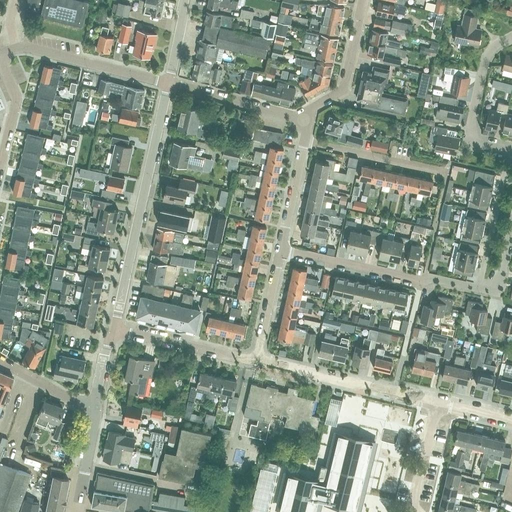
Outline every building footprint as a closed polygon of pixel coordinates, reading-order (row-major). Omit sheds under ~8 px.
[(83,26),(89,1),(85,0),(28,0),(26,9),(42,13),(41,15),(83,26)] [(161,17),(165,0),(142,0),(147,1),(144,13),(161,17)] [(236,8),(238,0),(237,0),(209,0),(208,6),(218,8),(219,5),(236,8)] [(288,7),(297,9),(299,0),(283,0),(282,5),(283,5),(288,7)] [(443,14),(445,0),(436,0),(436,4),(426,2),(425,9),(434,12),(443,14)] [(394,3),(394,4),(379,1),(376,13),(392,17),(393,12),(405,14),(407,6),(394,3)] [(112,11),(117,12),(116,14),(129,17),(131,6),(119,3),(119,4),(114,3),(112,11)] [(323,15),(322,21),(322,22),(341,26),(343,18),(342,18),(345,7),(328,3),(328,5),(319,4),(317,10),(318,10),(317,14),(323,15)] [(282,5),(278,21),(284,23),(287,13),(288,7),(283,5),(282,5)] [(253,18),(255,11),(242,8),(241,15),(253,18)] [(207,10),(205,22),(232,29),(232,28),(230,28),(232,21),(234,22),(235,17),(207,10)] [(100,11),(98,21),(104,23),(107,13),(100,11)] [(475,29),(477,17),(465,14),(462,26),(458,25),(455,41),(478,46),(481,30),(475,29)] [(272,15),(271,22),(277,23),(279,17),(272,15)] [(410,35),(413,24),(393,19),(393,22),(375,18),(374,25),(391,29),(391,31),(410,35)] [(253,19),(252,26),(260,28),(261,21),(253,19)] [(309,27),(320,30),(340,34),(341,26),(322,22),(322,21),(320,21),(320,23),(318,23),(311,22),(312,19),(311,19),(309,27)] [(436,20),(434,28),(440,29),(442,21),(436,20)] [(263,21),(260,35),(270,38),(274,39),(277,24),(263,21)] [(203,40),(217,44),(225,46),(224,47),(265,57),(270,38),(260,35),(232,29),(205,22),(205,23),(207,23),(203,40)] [(278,22),(276,34),(285,36),(288,25),(278,22)] [(119,41),(128,43),(132,26),(123,24),(119,41)] [(110,53),(114,37),(107,36),(109,28),(103,27),(97,50),(110,53)] [(373,29),(370,41),(400,48),(401,42),(387,39),(388,32),(373,29)] [(155,45),(157,34),(138,30),(136,38),(137,39),(134,54),(150,58),(153,45),(155,45)] [(336,49),(339,38),(322,34),(322,35),(306,31),(304,38),(303,42),(336,49)] [(285,37),(276,35),(275,42),(284,44),(285,37)] [(216,49),(217,44),(203,40),(201,40),(197,56),(216,60),(219,49),(216,49)] [(400,48),(370,41),(368,52),(384,56),(385,51),(396,54),(397,48),(400,48)] [(336,49),(303,42),(305,42),(304,47),(318,50),(317,56),(334,60),(336,49)] [(423,53),(436,56),(437,49),(435,49),(430,48),(425,47),(424,48),(423,52),(423,53)] [(511,56),(507,55),(503,69),(511,71),(511,56)] [(401,60),(401,59),(386,56),(385,63),(400,66),(400,65),(404,66),(405,61),(401,60)] [(301,64),(303,64),(309,66),(308,70),(331,75),(334,64),(318,61),(303,58),(301,64)] [(280,61),(270,59),(269,66),(278,68),(280,61)] [(219,81),(222,69),(215,68),(215,70),(211,69),(212,63),(196,60),(192,78),(208,81),(209,77),(213,78),(213,80),(219,81)] [(303,64),(301,74),(309,76),(312,81),(319,83),(321,88),(329,83),(331,75),(308,70),(309,66),(303,64)] [(45,65),(41,80),(58,84),(63,85),(64,81),(59,80),(62,69),(45,65)] [(269,66),(266,76),(274,78),(275,79),(277,68),(269,66)] [(387,82),(389,76),(390,70),(374,66),(373,72),(364,70),(361,84),(381,88),(382,81),(387,82)] [(451,90),(451,92),(466,95),(469,78),(464,77),(465,70),(445,66),(444,73),(454,75),(453,82),(451,82),(449,89),(451,90)] [(422,72),(420,79),(422,80),(429,81),(431,74),(422,72)] [(300,75),(290,73),(289,79),(300,81),(302,86),(307,96),(321,88),(319,83),(312,81),(309,76),(301,74),(300,75)] [(243,79),(240,91),(250,94),(253,82),(243,79)] [(55,94),(58,84),(41,80),(37,95),(54,99),(59,100),(60,96),(55,94)] [(122,95),(120,104),(141,108),(145,90),(101,81),(98,92),(109,95),(110,92),(122,95)] [(251,93),(263,96),(292,104),(296,89),(284,86),(285,83),(279,81),(277,88),(266,85),(265,86),(254,83),(251,93)] [(384,89),(381,88),(361,84),(358,98),(364,100),(362,105),(404,115),(408,98),(383,93),(384,89)] [(52,109),(54,99),(37,95),(34,110),(50,114),(55,115),(57,110),(52,109)] [(436,118),(460,123),(463,108),(455,106),(457,99),(440,96),(439,101),(439,103),(441,104),(440,110),(437,110),(436,118)] [(500,117),(506,118),(507,113),(509,105),(499,102),(497,110),(490,109),(485,127),(492,129),(491,129),(497,131),(500,117)] [(208,138),(210,130),(202,129),(203,123),(199,123),(202,109),(184,105),(178,128),(197,132),(199,136),(208,138)] [(76,108),(73,122),(82,124),(86,110),(76,108)] [(140,126),(141,119),(138,118),(140,112),(122,108),(121,115),(113,113),(111,119),(140,126)] [(34,110),(30,125),(47,129),(47,128),(52,130),(53,125),(48,124),(50,114),(34,110)] [(103,112),(102,120),(108,121),(110,114),(103,112)] [(511,114),(507,113),(506,118),(503,131),(502,131),(509,133),(508,134),(511,134),(511,114)] [(352,129),(354,123),(330,116),(326,131),(339,134),(337,140),(361,147),(363,138),(347,133),(348,128),(352,129)] [(456,154),(459,138),(446,136),(448,129),(432,125),(431,133),(438,134),(435,150),(456,154)] [(252,139),(262,141),(264,129),(255,127),(252,139)] [(264,129),(262,141),(268,143),(271,131),(264,129)] [(268,143),(274,144),(277,132),(271,131),(268,143)] [(277,132),(274,144),(280,145),(283,133),(277,132)] [(46,153),(47,149),(42,147),(45,137),(28,133),(24,148),(41,152),(46,153)] [(127,170),(132,147),(128,147),(129,140),(113,137),(111,143),(117,145),(112,167),(127,170)] [(373,139),(371,148),(386,152),(388,142),(373,139)] [(52,141),(51,149),(63,150),(64,143),(52,141)] [(197,146),(175,141),(171,162),(204,169),(206,157),(195,154),(197,146)] [(256,150),(254,155),(282,162),(284,149),(271,146),(270,153),(263,151),(263,152),(256,150)] [(239,160),(242,150),(226,147),(224,156),(239,160)] [(43,163),(38,162),(41,152),(24,148),(20,163),(37,167),(42,168),(43,163)] [(279,173),(282,162),(254,155),(253,161),(267,164),(266,170),(279,173)] [(335,178),(335,177),(353,182),(356,168),(348,166),(347,173),(333,170),(335,161),(327,159),(325,163),(317,161),(314,173),(327,176),(335,178)] [(40,178),(35,177),(37,167),(20,163),(17,178),(34,182),(39,183),(40,178)] [(363,194),(369,195),(371,187),(375,168),(362,165),(359,178),(366,180),(363,194)] [(375,168),(372,181),(377,182),(383,184),(386,170),(384,170),(375,168)] [(122,192),(125,179),(112,176),(112,174),(94,170),(92,178),(109,181),(107,188),(122,192)] [(250,174),(249,179),(277,185),(279,173),(266,170),(264,177),(250,174)] [(383,184),(395,186),(398,173),(386,170),(383,184)] [(476,170),(471,190),(491,195),(494,181),(486,179),(487,173),(476,170)] [(68,184),(76,186),(78,174),(70,173),(68,184)] [(314,173),(312,185),(324,188),(338,191),(339,186),(325,183),(327,176),(314,173)] [(395,186),(407,189),(410,175),(398,173),(395,186)] [(407,189),(418,191),(421,178),(410,175),(407,189)] [(13,193),(30,197),(30,196),(35,198),(36,193),(31,192),(34,182),(17,178),(13,193)] [(180,187),(168,184),(165,199),(173,201),(174,200),(185,203),(188,189),(196,191),(198,182),(182,178),(180,187)] [(417,197),(416,205),(421,206),(424,193),(430,194),(433,181),(421,178),(418,191),(417,197)] [(277,185),(249,179),(248,184),(262,187),(261,193),(274,196),(277,185)] [(309,197),(322,200),(333,203),(334,197),(323,195),(324,188),(312,185),(309,197)] [(449,203),(453,186),(448,185),(444,202),(449,203)] [(101,196),(114,199),(116,192),(102,189),(101,196)] [(491,195),(471,190),(468,205),(488,209),(491,195)] [(238,195),(237,200),(272,208),(274,196),(261,193),(259,200),(238,195)] [(341,195),(339,203),(347,205),(348,201),(349,197),(341,195)] [(309,197),(307,209),(319,212),(331,215),(335,216),(336,210),(332,209),(320,206),(322,200),(309,197)] [(95,211),(94,216),(116,221),(119,210),(106,208),(107,202),(94,199),(92,205),(94,206),(93,211),(95,211)] [(272,208),(237,200),(244,202),(243,208),(257,211),(256,217),(269,220),(272,208)] [(354,200),(353,207),(366,210),(367,206),(367,203),(354,200)] [(18,206),(15,221),(32,224),(37,225),(38,221),(33,220),(35,209),(18,206)] [(307,209),(304,220),(316,224),(328,226),(329,221),(318,218),(319,212),(307,209)] [(467,209),(464,223),(484,228),(487,213),(467,209)] [(161,217),(160,223),(193,231),(196,217),(163,210),(162,211),(160,210),(159,217),(161,217)] [(98,223),(89,221),(86,233),(100,236),(101,229),(114,232),(116,221),(94,216),(99,218),(98,223)] [(216,224),(212,239),(219,241),(221,242),(226,219),(214,216),(213,223),(216,224)] [(315,229),(316,224),(304,220),(301,233),(314,235),(316,236),(315,242),(329,245),(331,239),(327,238),(328,232),(315,229)] [(15,221),(12,236),(29,239),(34,240),(35,236),(30,235),(32,224),(15,221)] [(462,233),(461,239),(480,243),(484,228),(464,223),(462,233)] [(251,237),(264,240),(267,228),(254,225),(251,237)] [(345,225),(343,237),(349,238),(346,249),(356,252),(361,232),(355,231),(356,227),(345,225)] [(413,231),(425,234),(426,228),(414,225),(413,231)] [(157,238),(183,243),(184,239),(185,234),(173,231),(174,231),(159,227),(157,238)] [(361,232),(356,252),(367,254),(369,243),(375,244),(378,232),(368,230),(367,233),(361,232)] [(378,232),(375,244),(381,246),(379,257),(389,259),(393,239),(395,234),(389,232),(388,234),(378,232)] [(12,236),(9,251),(26,254),(31,255),(32,251),(27,250),(29,239),(12,236)] [(83,248),(82,253),(92,255),(108,259),(111,248),(97,245),(99,239),(86,236),(84,243),(83,248)] [(251,237),(249,249),(262,251),(264,240),(251,237)] [(393,239),(389,259),(399,261),(402,250),(408,251),(410,239),(400,237),(399,241),(393,239)] [(154,248),(171,252),(181,254),(183,243),(157,238),(154,248)] [(212,239),(209,239),(207,248),(217,250),(219,241),(212,239)] [(407,263),(418,265),(422,246),(416,245),(417,241),(412,240),(407,263)] [(460,242),(457,256),(477,261),(480,246),(460,242)] [(259,263),(262,251),(249,249),(246,260),(259,263)] [(24,265),(26,254),(9,251),(6,266),(17,269),(23,270),(23,269),(28,270),(29,266),(24,265)] [(209,251),(207,261),(215,263),(217,253),(209,251)] [(172,254),(171,262),(184,265),(186,257),(172,254)] [(108,259),(92,255),(90,261),(87,260),(86,265),(79,264),(78,270),(91,273),(93,267),(106,270),(108,259)] [(152,255),(147,279),(164,282),(174,285),(178,265),(168,263),(169,256),(162,255),(162,257),(152,255)] [(477,261),(457,256),(453,271),(473,276),(477,261)] [(240,259),(232,257),(231,262),(231,263),(245,266),(244,272),(257,275),(259,263),(246,260),(240,259)] [(307,270),(294,267),(291,279),(318,285),(319,279),(306,277),(307,270)] [(76,272),(66,270),(65,277),(74,279),(76,272)] [(234,282),(241,283),(254,286),(257,275),(244,272),(242,278),(235,277),(234,282)] [(87,280),(86,287),(101,291),(104,279),(81,274),(79,278),(87,280)] [(328,287),(331,275),(324,274),(322,285),(328,287)] [(18,294),(23,295),(24,290),(19,289),(21,279),(4,275),(2,291),(18,294)] [(346,279),(334,276),(334,277),(336,278),(331,298),(336,299),(337,295),(343,297),(346,279)] [(52,279),(50,287),(62,290),(64,282),(52,279)] [(289,291),(302,293),(304,287),(316,290),(318,285),(291,279),(289,291)] [(353,299),(357,281),(346,279),(343,297),(353,299)] [(357,281),(353,299),(363,301),(367,284),(357,281)] [(71,283),(64,282),(62,292),(69,294),(71,283)] [(158,294),(164,295),(165,288),(143,283),(142,290),(153,293),(158,294)] [(252,298),(254,286),(241,283),(238,295),(252,298)] [(367,284),(363,301),(373,304),(377,286),(367,284)] [(83,299),(98,302),(101,291),(86,287),(78,285),(77,290),(85,292),(83,298),(83,299)] [(384,306),(388,288),(377,286),(373,304),(384,306)] [(394,308),(398,290),(388,288),(384,306),(394,308)] [(410,294),(410,293),(398,290),(394,308),(405,310),(408,294),(410,294)] [(0,298),(0,305),(16,309),(21,310),(22,305),(17,304),(18,294),(2,291),(0,298)] [(302,293),(289,291),(286,302),(313,308),(314,303),(301,300),(302,293)] [(158,294),(153,293),(152,299),(142,297),(138,316),(152,319),(158,294)] [(182,300),(187,301),(192,302),(194,295),(184,293),(182,300)] [(167,323),(171,304),(162,302),(164,295),(158,294),(152,319),(167,323)] [(203,295),(200,309),(206,310),(209,297),(203,295)] [(451,312),(454,298),(439,295),(438,301),(432,300),(430,306),(424,304),(421,320),(434,323),(436,314),(444,316),(445,311),(451,312)] [(82,304),(81,310),(80,310),(96,314),(98,302),(83,299),(83,298),(76,297),(74,302),(82,304)] [(171,304),(167,323),(181,326),(187,301),(182,300),(181,306),(171,304)] [(469,300),(466,313),(471,315),(470,320),(479,322),(477,331),(489,334),(493,318),(487,316),(488,310),(482,309),(483,305),(479,305),(480,302),(469,300)] [(187,301),(181,326),(196,330),(200,311),(191,308),(192,302),(187,301)] [(313,308),(286,302),(284,314),(297,317),(298,310),(312,313),(313,308)] [(48,304),(46,312),(54,314),(55,306),(48,304)] [(19,320),(14,319),(16,309),(0,305),(0,321),(13,324),(18,325),(19,320)] [(234,322),(235,316),(237,308),(232,307),(229,320),(222,319),(219,332),(231,335),(234,322)] [(93,326),(96,314),(80,310),(81,310),(73,308),(72,314),(79,315),(78,322),(93,326)] [(33,322),(35,316),(25,313),(23,319),(33,322)] [(284,314),(281,325),(308,331),(309,326),(296,323),(297,317),(284,314)] [(496,320),(492,337),(505,340),(508,330),(511,330),(511,314),(510,314),(510,317),(504,316),(502,322),(496,320)] [(219,332),(222,319),(210,316),(207,329),(219,332)] [(403,319),(400,332),(406,333),(409,320),(403,319)] [(10,339),(15,340),(16,335),(11,334),(13,324),(0,321),(0,337),(10,339)] [(234,322),(231,335),(242,338),(246,324),(234,322)] [(57,323),(54,333),(61,335),(63,325),(57,323)] [(305,343),(313,345),(316,333),(308,331),(281,325),(279,337),(292,340),(294,334),(307,337),(305,343)] [(349,325),(348,331),(354,333),(356,326),(349,325)] [(426,330),(414,327),(412,335),(424,338),(426,330)] [(448,327),(446,334),(455,336),(456,329),(448,327)] [(372,339),(375,340),(378,331),(370,329),(368,339),(372,339)] [(44,346),(48,338),(33,330),(25,345),(30,347),(23,361),(35,367),(46,347),(44,346)] [(391,339),(392,334),(378,331),(375,340),(390,344),(391,339)] [(323,340),(319,354),(332,357),(336,343),(337,336),(333,334),(326,333),(324,340),(323,340)] [(441,334),(439,341),(447,343),(448,336),(441,334)] [(341,344),(336,343),(332,357),(345,360),(349,345),(348,345),(349,338),(342,337),(341,344)] [(372,339),(368,339),(365,338),(363,347),(357,345),(353,362),(366,365),(370,348),(372,339)] [(416,345),(423,347),(425,341),(418,339),(416,345)] [(448,339),(444,357),(450,358),(455,341),(448,339)] [(471,366),(477,367),(480,352),(479,351),(481,345),(475,344),(473,352),(474,352),(471,366)] [(412,370),(423,373),(426,358),(428,350),(415,347),(413,355),(415,356),(412,370)] [(393,361),(394,356),(384,353),(385,349),(378,348),(374,367),(391,371),(394,361),(393,361)] [(426,358),(423,373),(433,375),(436,361),(439,362),(441,353),(428,350),(426,358)] [(486,353),(480,352),(477,367),(482,369),(486,353)] [(152,377),(156,360),(131,355),(127,379),(133,380),(130,392),(145,395),(149,376),(152,377)] [(443,377),(456,380),(462,356),(456,355),(454,365),(446,363),(443,377)] [(82,377),(85,361),(62,356),(60,364),(57,364),(54,378),(76,383),(78,376),(82,377)] [(467,357),(462,356),(456,380),(469,383),(472,369),(464,367),(467,357)] [(502,378),(499,390),(511,393),(511,373),(510,373),(511,364),(506,363),(503,378),(502,378)] [(481,370),(477,385),(492,389),(496,374),(495,374),(497,368),(483,364),(482,369),(482,371),(481,370)] [(0,412),(3,405),(2,405),(12,378),(0,372),(0,412)] [(186,413),(184,419),(191,420),(195,402),(197,391),(203,392),(202,398),(207,400),(213,375),(201,372),(198,385),(198,387),(192,386),(191,386),(188,400),(186,413)] [(213,375),(207,400),(212,401),(213,396),(216,397),(217,395),(220,396),(220,398),(225,378),(213,375)] [(225,378),(220,398),(226,399),(227,392),(234,393),(237,381),(225,378)] [(247,405),(244,415),(258,418),(257,424),(251,423),(248,435),(266,439),(273,412),(288,415),(285,425),(300,428),(299,433),(315,436),(320,416),(312,414),(315,399),(297,395),(299,388),(289,386),(288,392),(278,390),(278,387),(267,385),(266,387),(257,385),(258,384),(252,383),(247,405)] [(236,412),(239,397),(233,396),(230,410),(236,412)] [(57,422),(63,408),(44,401),(35,422),(45,426),(49,419),(57,422)] [(150,414),(152,408),(144,407),(144,409),(127,406),(125,418),(140,422),(142,412),(150,414)] [(153,410),(151,417),(161,419),(163,412),(153,410)] [(60,439),(65,423),(59,421),(54,438),(60,439)] [(167,424),(166,430),(170,431),(168,441),(175,443),(178,426),(167,424)] [(163,458),(159,476),(201,485),(205,468),(211,434),(183,428),(177,453),(167,451),(165,459),(163,458)] [(451,460),(449,468),(461,470),(464,459),(470,432),(465,431),(465,429),(460,428),(459,429),(458,430),(457,430),(456,434),(457,435),(455,443),(462,444),(460,450),(459,450),(456,462),(451,460)] [(107,438),(105,445),(133,451),(135,438),(125,436),(125,435),(109,431),(108,438),(107,438)] [(152,431),(151,438),(163,440),(164,434),(152,431)] [(482,435),(470,432),(464,459),(470,460),(473,447),(478,448),(482,435)] [(286,474),(278,507),(296,511),(318,511),(321,500),(354,508),(358,492),(363,493),(375,443),(336,433),(328,466),(321,465),(317,481),(286,474)] [(487,463),(494,437),(482,435),(478,448),(484,449),(480,469),(485,470),(487,463)] [(506,440),(494,437),(487,463),(493,465),(495,458),(509,462),(511,448),(504,446),(506,440)] [(34,445),(27,447),(29,453),(36,452),(34,445)] [(105,452),(103,459),(119,463),(120,462),(129,464),(130,464),(133,451),(105,445),(104,452),(105,452)] [(53,458),(52,465),(59,466),(61,459),(53,458)] [(280,465),(266,462),(264,469),(278,473),(280,465)] [(0,510),(5,511),(16,511),(30,474),(0,463),(0,510)] [(449,470),(446,482),(478,490),(479,485),(460,480),(461,474),(449,470)] [(194,511),(195,506),(184,504),(185,496),(160,492),(159,501),(153,500),(156,484),(98,471),(92,506),(98,507),(104,508),(103,510),(112,511),(126,511),(194,511)] [(501,474),(499,482),(505,484),(507,476),(501,474)] [(44,511),(61,511),(68,479),(52,476),(44,511)] [(478,490),(446,482),(443,494),(456,497),(457,492),(470,495),(471,489),(478,490)] [(29,486),(26,496),(25,496),(24,500),(23,499),(19,511),(36,511),(38,503),(39,499),(38,499),(41,489),(29,486)] [(443,494),(440,506),(465,511),(475,511),(477,509),(454,503),(456,497),(443,494)] [(502,501),(500,506),(508,510),(510,505),(502,501)]
